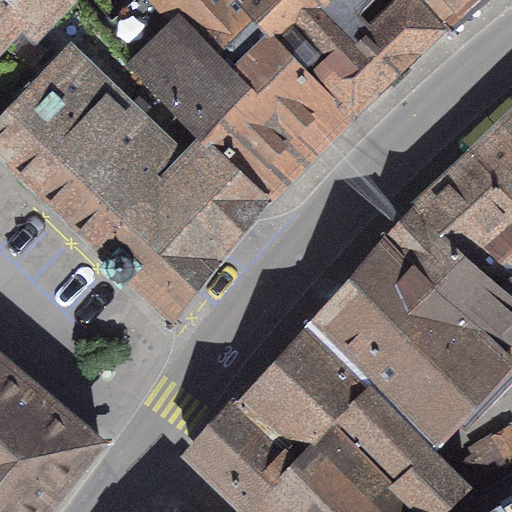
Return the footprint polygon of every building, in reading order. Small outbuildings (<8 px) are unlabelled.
[(0,0),(0,125),(97,24),(77,0),(0,0)] [(160,0),(181,20),(140,68),(271,198),(356,113),(249,0),(160,0)] [(249,0),(356,113),(449,23),(427,0),(249,0)] [(427,0),(449,23),(474,0),(427,0)] [(140,68),(97,24),(0,125),(0,150),(111,257),(101,268),(122,286),(131,277),(177,316),(271,198),(140,68)] [(511,118),(473,156),(511,194),(511,118)] [(511,194),(473,156),(418,208),(500,284),(511,272),(511,194)] [(418,208),(388,238),(511,361),(511,280),(503,289),(500,284),(418,208)] [(511,361),(388,238),(316,324),(426,439),(461,401),(479,420),(511,387),(511,361)] [(424,511),(442,511),(470,487),(456,472),(426,439),(316,324),(245,402),(307,456),(337,420),(424,511)] [(0,511),(46,511),(103,442),(0,354),(0,511)] [(245,402),(196,456),(257,510),(258,511),(424,511),(337,420),(307,456),(245,402)] [(478,495),(511,472),(511,428),(511,426),(473,449),(477,458),(456,472),(470,487),(478,495)]
